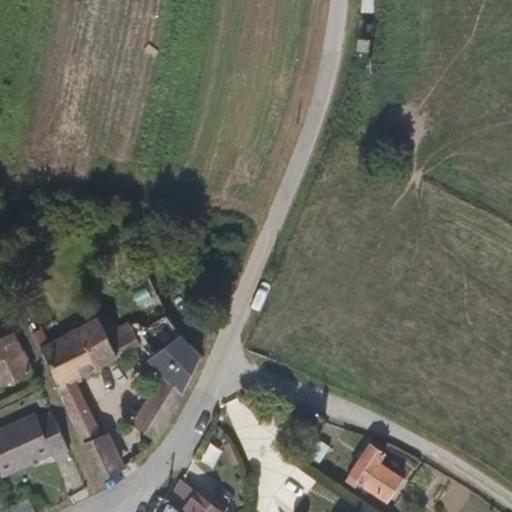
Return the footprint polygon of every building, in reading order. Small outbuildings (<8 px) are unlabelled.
[(383,124),(372,144),(398,157),(408,138),(383,124)] [(122,315),(45,359),(108,493),(128,481),(87,397),(116,381),(106,362),(138,344),(122,315)] [(0,389),(3,396),(37,379),(17,339),(6,345),(1,334),(0,334),(0,389)] [(191,391),(202,359),(179,337),(160,353),(191,391)] [(160,447),(173,428),(161,419),(148,435),(160,447)] [(382,463),(388,453),(369,441),(345,478),(389,507),(407,479),(382,463)] [(33,490),(41,511),(58,511),(96,500),(69,445),(23,466),(33,490)] [(4,501),(5,511),(41,511),(33,490),(7,500),(4,501)] [(471,511),(475,507),(459,495),(445,511),(471,511)]
